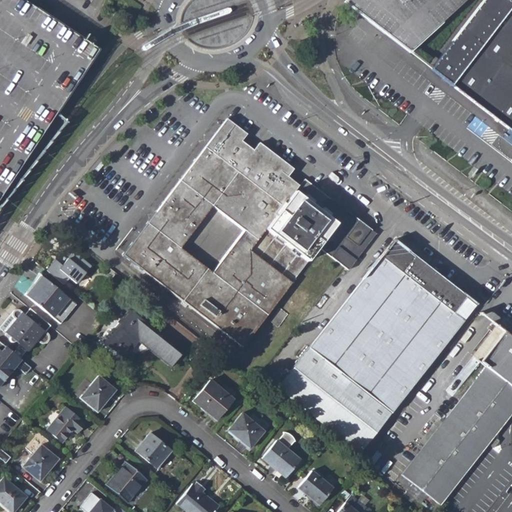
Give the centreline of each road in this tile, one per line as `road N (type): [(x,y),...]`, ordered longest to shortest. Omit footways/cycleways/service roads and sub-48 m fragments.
road 1 (secondary): [(234,58),(262,68),(511,258)]
road 2 (residential): [(290,511),(163,407),(149,404),(126,413),(42,511)]
road 3 (secondary): [(511,244),(318,96),(265,30)]
road 4 (tertiary): [(0,270),(115,115)]
road 5 (unknown): [(397,218),(292,348)]
